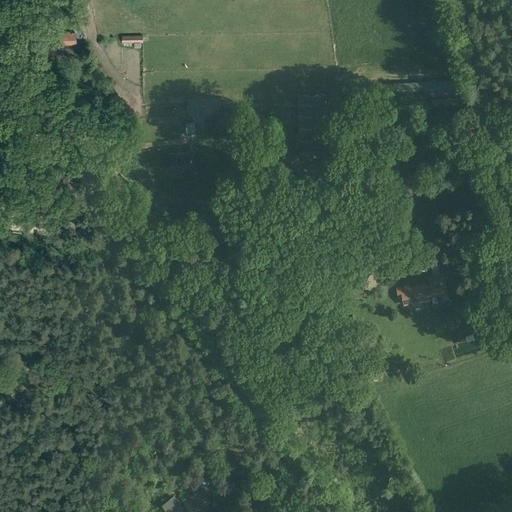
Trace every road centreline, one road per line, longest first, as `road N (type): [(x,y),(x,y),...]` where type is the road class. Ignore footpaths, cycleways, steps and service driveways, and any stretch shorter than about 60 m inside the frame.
road 1 (track): [(152,273),(166,254),(188,248),(397,261),(511,244)]
road 2 (track): [(349,511),(115,237)]
road 3 (track): [(501,246),(473,91)]
road 4 (track): [(8,226),(14,136),(0,90)]
